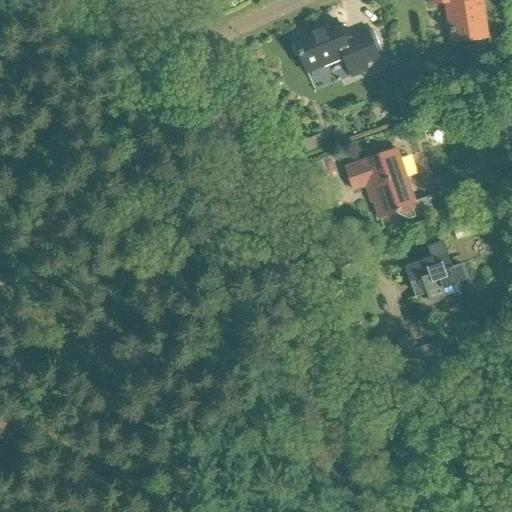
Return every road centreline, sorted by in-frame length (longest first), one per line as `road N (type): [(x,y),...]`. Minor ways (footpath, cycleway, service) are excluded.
road 1 (residential): [(348,511),(288,285),(188,49)]
road 2 (residential): [(188,49),(299,0)]
